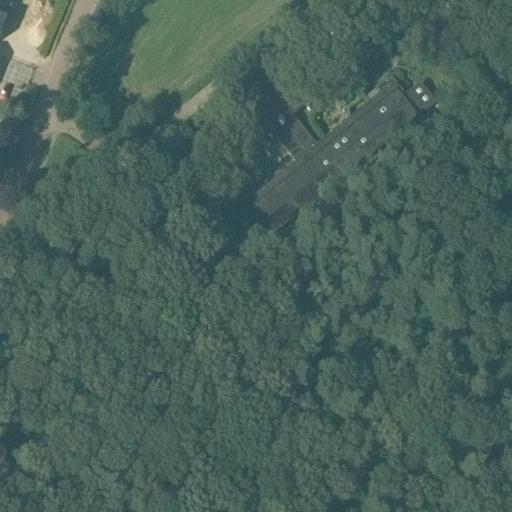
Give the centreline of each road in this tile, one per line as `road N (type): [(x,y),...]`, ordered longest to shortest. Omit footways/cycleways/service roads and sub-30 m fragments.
road 1 (residential): [(42,120),(118,164),(226,77)]
road 2 (residential): [(42,120),(93,0)]
